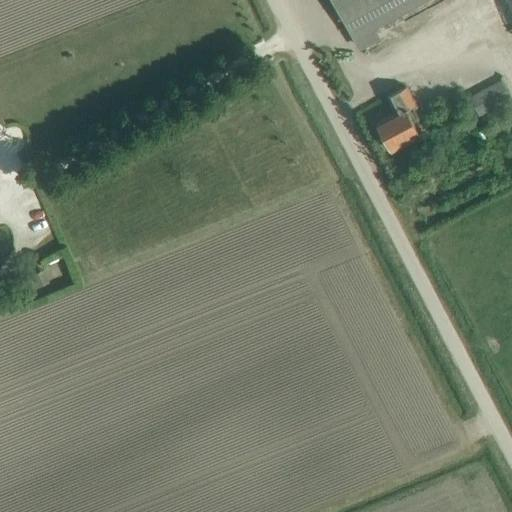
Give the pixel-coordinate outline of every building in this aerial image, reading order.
[(334,0),(359,46),(379,35),(375,29),(394,19),(392,15),(419,0),(334,0)] [(453,0),(404,27),(422,60),(504,16),(495,0),(453,0)] [(511,95),(503,79),(472,96),(481,114),(511,97),(511,95)] [(408,85),(404,87),(386,96),(394,111),(376,121),(391,150),(422,134),(414,119),(419,117),(414,107),(418,105),(408,85)] [(92,256),(79,261),(83,271),(96,265),(92,256)] [(45,268),(24,277),(29,289),(50,280),(45,268)]
